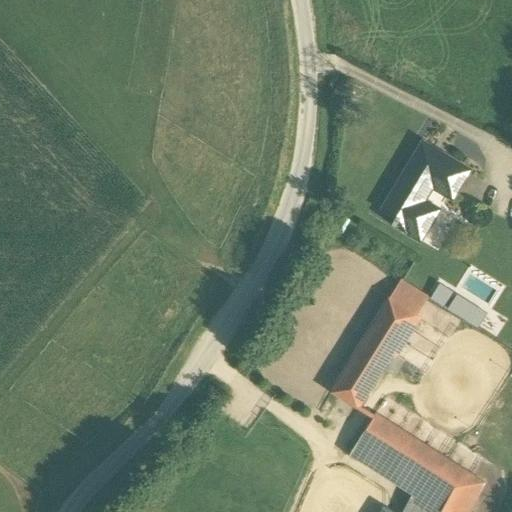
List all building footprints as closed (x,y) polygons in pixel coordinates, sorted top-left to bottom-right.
[(396,219),(407,226),(408,227),(422,204),(417,201),(432,176),(448,151),(422,136),(384,199),(402,210),(396,219)] [(468,163),(448,151),(432,176),(452,189),(468,163)] [(422,204),(408,227),(407,226),(404,232),(420,242),(439,210),(424,201),(422,204)] [(401,281),(357,352),(383,368),(427,298),(401,281)] [(491,302),(461,287),(459,293),(438,282),(429,300),(479,326),(491,302)] [(357,352),(332,392),(357,408),(383,368),(357,352)] [(467,511),(484,484),(375,415),(351,453),(413,493),(442,511),(467,511)] [(442,511),(413,493),(402,511),(442,511)]
